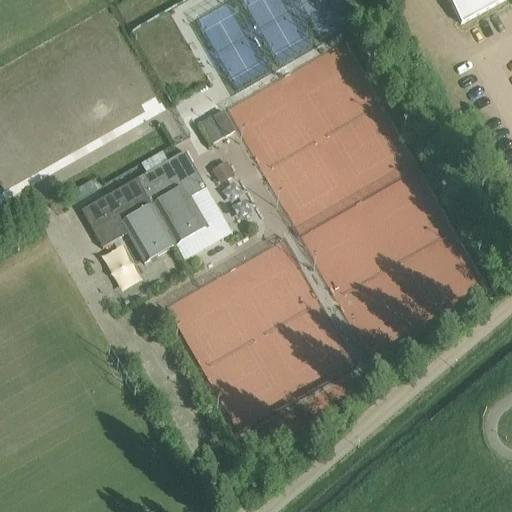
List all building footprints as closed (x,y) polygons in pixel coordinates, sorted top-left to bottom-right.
[(511,0),(446,0),(461,27),(509,0),(511,0)] [(223,115),(213,121),(225,141),(234,136),(223,115)] [(213,148),(224,142),(211,121),(200,127),(213,148)] [(81,215),(96,241),(102,252),(127,238),(144,267),(207,231),(190,202),(206,192),(185,155),(81,215)] [(225,166),(212,174),(218,184),(232,177),(225,166)]
